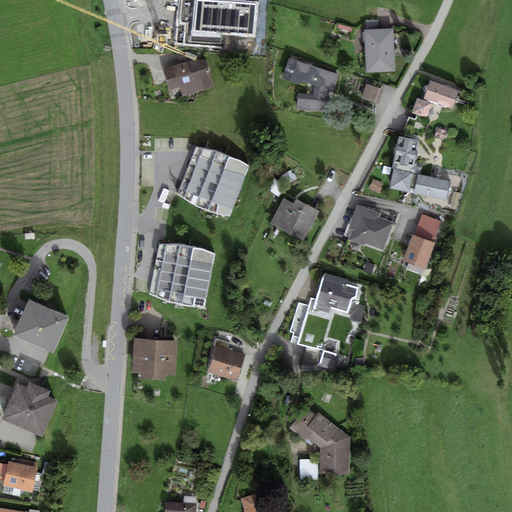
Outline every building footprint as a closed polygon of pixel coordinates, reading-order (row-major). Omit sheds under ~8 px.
[(366,30),(364,30),(367,73),(396,72),(394,29),(380,29),(379,20),(366,20),(366,30)] [(339,24),(338,28),(342,29),(342,32),(350,34),(352,28),(339,24)] [(339,74),(289,58),(282,78),(300,84),(301,81),(314,86),(313,94),(298,93),(297,109),(333,113),(334,103),(325,101),(328,90),(333,90),(339,74)] [(195,59),(163,68),(169,89),(182,86),(184,94),(215,86),(207,60),(195,59)] [(459,91),(431,81),(425,98),(427,99),(427,101),(417,98),(412,113),(418,115),(427,118),(432,103),(430,102),(431,100),(452,108),(459,91)] [(380,88),(366,84),(361,98),(375,103),(380,88)] [(438,128),(434,136),(444,140),(447,132),(438,128)] [(399,137),(388,189),(447,201),(451,181),(438,179),(420,175),(421,168),(414,167),(419,141),(399,137)] [(212,150),(195,148),(178,194),(194,205),(208,211),(229,216),(249,166),(230,156),(212,150)] [(450,208),(456,210),(460,193),(453,192),(450,208)] [(294,204),(284,199),(270,224),(303,241),(319,211),(296,199),(294,204)] [(381,214),(358,205),(348,229),(352,231),(349,240),(364,246),(365,243),(383,250),(394,223),(379,217),(381,214)] [(442,222),(422,214),(414,235),(412,234),(402,261),(424,269),(442,222)] [(178,244),(159,245),(149,295),(168,302),(188,307),(206,306),(216,253),(195,247),(178,244)] [(367,262),(364,272),(372,274),(375,265),(367,262)] [(349,279),(323,271),(315,299),(312,309),(328,313),(330,314),(332,308),(348,313),(352,298),(357,296),(360,286),(348,283),(349,279)] [(312,309),(315,299),(311,298),(298,343),(324,350),(328,334),(322,333),(328,313),(312,309)] [(69,317),(27,299),(12,334),(54,352),(69,317)] [(360,304),(350,317),(350,321),(361,323),(364,308),(360,304)] [(178,342),(135,338),(132,372),(141,372),(141,378),(165,380),(166,373),(175,374),(178,342)] [(216,346),(227,350),(229,343),(215,338),(213,345),(216,346)] [(227,350),(216,346),(208,373),(237,382),(245,355),(227,350)] [(340,354),(324,350),(319,366),(336,370),(340,354)] [(34,377),(37,369),(29,367),(31,359),(21,355),(16,370),(34,377)] [(27,387),(14,382),(0,418),(0,420),(43,438),(57,401),(50,399),(53,391),(29,381),(27,387)] [(320,449),(337,428),(319,413),(317,416),(306,407),(289,428),(307,442),(309,440),(320,449)] [(337,428),(320,449),(319,474),(349,474),(350,436),(337,428)] [(18,463),(8,461),(3,485),(32,492),(33,489),(39,490),(43,475),(36,473),(37,468),(36,467),(37,462),(19,458),(18,463)] [(314,461),(298,461),(299,477),(314,477),(314,461)] [(44,462),(42,474),(48,475),(50,463),(44,462)] [(255,494),(240,498),(244,509),(244,511),(277,511),(277,505),(259,506),(255,494)] [(194,511),(195,504),(165,502),(164,511),(194,511)]
